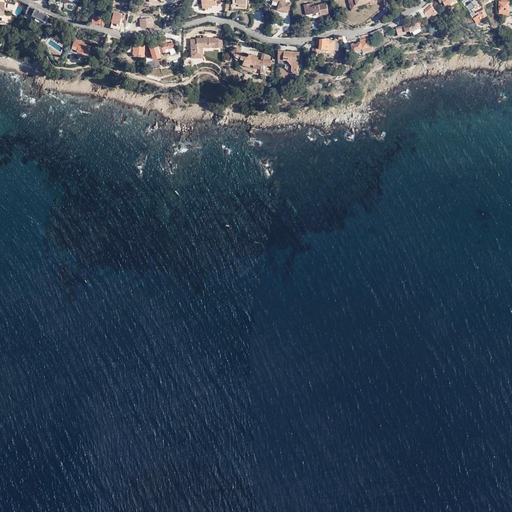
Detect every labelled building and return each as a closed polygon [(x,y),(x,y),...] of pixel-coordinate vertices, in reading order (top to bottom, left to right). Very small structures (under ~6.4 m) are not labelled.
[(228,0),(228,8),(232,8),(233,6),(233,4),(236,4),(236,6),(246,7),(246,2),(244,2),(243,0),(230,0),(228,0)] [(277,0),(276,5),(286,9),(289,2),(284,0),(277,0)] [(508,0),(499,0),(499,14),(503,13),(503,15),(509,15),(509,11),(511,11),(511,4),(509,4),(508,0)] [(325,1),(310,4),(305,5),(307,13),(315,11),(315,13),(319,12),(320,13),(327,12),(325,1)] [(423,8),(418,10),(423,18),(427,16),(428,19),(438,13),(431,5),(432,4),(430,1),(423,8)] [(34,8),(28,6),(25,13),(32,16),(32,18),(32,19),(35,20),(35,22),(39,24),(42,24),(43,21),(46,15),(43,13),(44,12),(35,8),(34,8)] [(111,12),(108,24),(117,25),(119,14),(122,14),(123,10),(119,10),(119,12),(115,11),(115,13),(111,12)] [(474,14),(471,15),(476,22),(481,19),(482,20),(482,19),(486,16),(485,15),(483,11),(482,11),(481,10),(479,12),(479,11),(474,14)] [(97,22),(102,23),(104,17),(97,15),(97,14),(95,13),(94,14),(92,14),(90,19),(98,21),(97,22)] [(142,14),(143,24),(151,23),(151,18),(147,19),(146,14),(142,14)] [(406,32),(410,30),(411,32),(413,31),(414,35),(422,31),(418,21),(414,23),(411,25),(409,25),(409,23),(396,27),(399,36),(406,33),(406,32)] [(383,33),(382,28),(370,33),(374,36),(380,35),(380,34),(383,33)] [(367,34),(362,35),(364,39),(363,40),(363,42),(361,43),(363,48),(364,53),(374,50),(369,33),(367,34)] [(362,35),(360,36),(361,41),(351,44),(353,51),(363,48),(361,43),(363,42),(363,40),(364,39),(362,35)] [(74,38),(72,38),(70,43),(75,45),(74,48),(79,50),(80,46),(85,49),(87,44),(79,40),(80,38),(75,36),(74,38)] [(196,40),(190,40),(191,58),(202,58),(202,48),(209,48),(209,47),(213,47),(213,48),(222,48),(222,38),(207,38),(203,38),(196,38),(196,40)] [(318,45),(320,45),(320,49),(334,50),(335,41),(329,40),(329,39),(325,38),(320,39),(320,40),(317,40),(316,41),(316,43),(316,44),(318,45)] [(172,42),(167,44),(166,41),(156,44),(158,53),(165,51),(164,49),(168,48),(169,49),(174,47),(172,42)] [(143,52),(144,45),(133,44),(132,56),(143,57),(143,56),(144,56),(144,52),(143,52)] [(158,53),(156,44),(149,46),(150,50),(146,51),(146,58),(152,56),(152,59),(159,57),(158,53)] [(235,57),(236,56),(240,53),(236,47),(231,52),(235,57)] [(298,74),(299,52),(284,51),(283,60),(287,60),(292,66),(292,71),(294,73),(298,74)] [(272,61),(270,60),(271,56),(262,53),(260,60),(257,59),(257,57),(255,56),(255,55),(251,54),(250,55),(245,54),(245,56),(241,54),(239,59),(243,60),(242,65),(249,67),(250,64),(253,65),(254,64),(261,66),(262,65),(272,66),(272,61)] [(254,64),(253,65),(253,67),(260,69),(259,74),(266,74),(266,69),(261,69),(261,68),(261,66),(254,64)]
